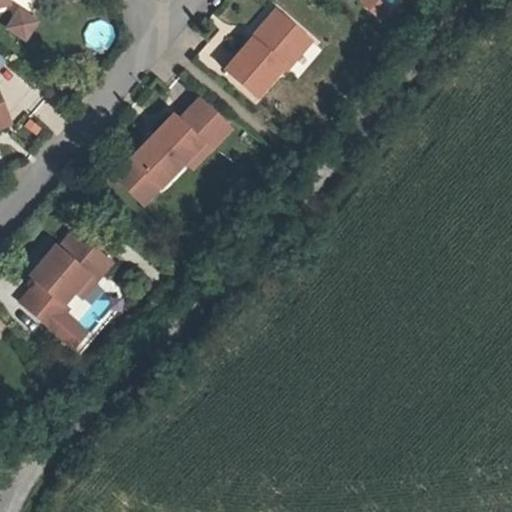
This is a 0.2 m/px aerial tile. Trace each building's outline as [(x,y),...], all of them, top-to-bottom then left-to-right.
[(380,0),(358,0),(375,16),(386,6),(380,0)] [(275,9),(251,36),(255,40),(279,12),(275,9)] [(251,36),(223,68),(255,95),(281,65),(285,68),(310,39),(279,12),(255,40),(251,36)] [(28,18),(9,13),(4,33),(24,37),(28,18)] [(83,26),(90,47),(113,40),(106,19),(83,26)] [(172,115),(129,159),(158,187),(183,162),(199,145),(207,152),(229,129),(198,99),(177,121),(172,115)] [(199,145),(183,162),(190,169),(207,152),(199,145)] [(129,159),(112,176),(141,205),(158,187),(129,159)] [(36,279),(19,298),(50,323),(69,303),(63,298),(74,286),(88,270),(96,277),(113,257),(89,237),(86,241),(73,229),(60,243),(57,240),(28,272),(36,279)] [(96,277),(88,270),(74,286),(82,292),(96,277)]
